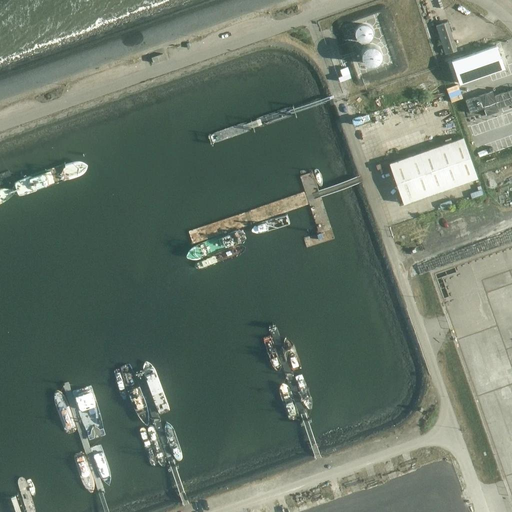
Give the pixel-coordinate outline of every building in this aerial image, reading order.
[(435,26),(445,54),(457,50),(447,22),(435,26)] [(382,50),(369,45),(375,30),(360,24),(354,38),(366,43),(359,61),(375,67),(382,50)] [(504,67),(496,45),(452,61),(455,70),(458,79),(459,83),(504,67)] [(153,62),(164,59),(162,53),(151,57),(153,62)] [(347,66),(339,69),(342,75),(338,77),(339,81),(351,77),(349,73),(350,73),(347,66)] [(489,93),(462,102),(467,114),(481,109),(483,117),(496,113),(495,110),(511,103),(511,91),(511,90),(491,98),(489,93)] [(385,121),(365,127),(367,134),(387,128),(385,121)] [(410,132),(418,130),(417,123),(408,126),(410,132)] [(477,177),(463,137),(389,163),(403,203),(477,177)] [(20,511),(15,495),(10,496),(15,511),(20,511)]
